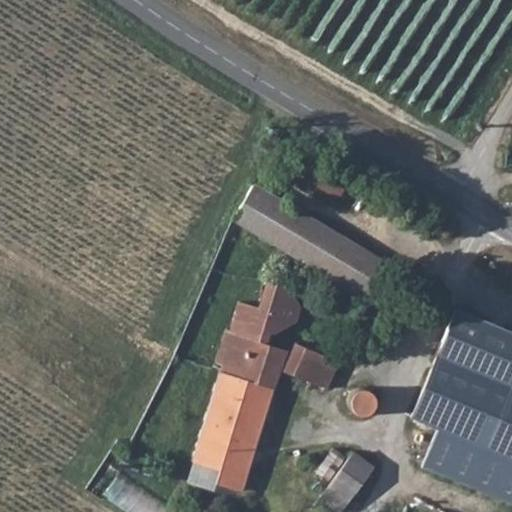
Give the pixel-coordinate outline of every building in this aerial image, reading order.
[(301,157),(292,173),(334,198),(344,182),(301,157)] [(388,266),(248,181),(227,216),(366,301),(388,266)] [(264,298),(267,298),(291,306),(286,327),(299,323),(303,309),(292,289),(269,282),(264,298)] [(291,306),(267,298),(265,304),(258,306),(240,300),(231,329),(225,327),(216,361),(224,364),(222,369),(273,386),(280,367),(286,349),(269,343),(272,332),(286,327),(291,306)] [(511,331),(450,303),(432,349),(511,381),(511,331)] [(289,341),(286,349),(280,367),(294,372),(324,388),(332,366),(325,356),(289,341)] [(511,381),(432,349),(406,413),(430,426),(416,465),(511,502),(511,381)] [(205,422),(256,438),(273,386),(222,369),(205,422)] [(347,387),(344,389),(342,394),(341,399),(341,403),(344,408),(347,411),(352,413),(357,414),(362,413),(366,410),(369,406),(370,402),(371,398),(370,393),(367,390),(364,387),(360,385),(356,384),(351,385),(347,387)] [(205,422),(193,456),(218,464),(214,478),(240,486),(256,438),(205,422)] [(374,465),(354,450),(321,495),(342,509),(374,465)]
